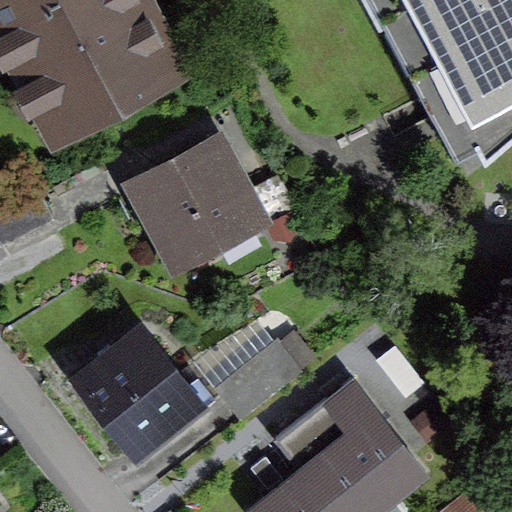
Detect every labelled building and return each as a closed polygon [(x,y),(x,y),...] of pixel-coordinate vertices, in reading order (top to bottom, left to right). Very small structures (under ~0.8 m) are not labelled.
[(151,0),(0,0),(0,57),(50,151),(191,76),(151,0)] [(511,0),(371,0),(471,183),(511,146),(511,0)] [(220,133),(119,189),(171,283),(272,227),(220,133)] [(146,325),(69,380),(130,464),(207,409),(146,325)] [(315,400),(274,348),(217,394),(258,446),(315,400)] [(342,402),(242,486),(264,511),(369,511),(408,480),(342,402)]
